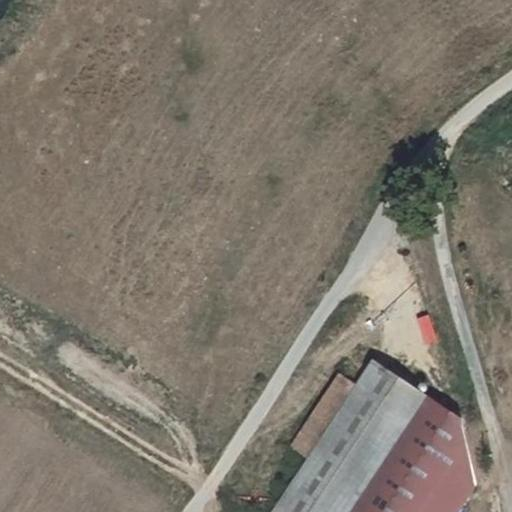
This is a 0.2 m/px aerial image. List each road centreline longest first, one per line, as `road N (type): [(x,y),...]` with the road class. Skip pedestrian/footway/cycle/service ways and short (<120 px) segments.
road 1 (unclassified): [(190,511),(409,171),(439,140)]
road 2 (residential): [(510,511),(442,245),(429,172),(439,140)]
road 3 (track): [(206,487),(0,362)]
